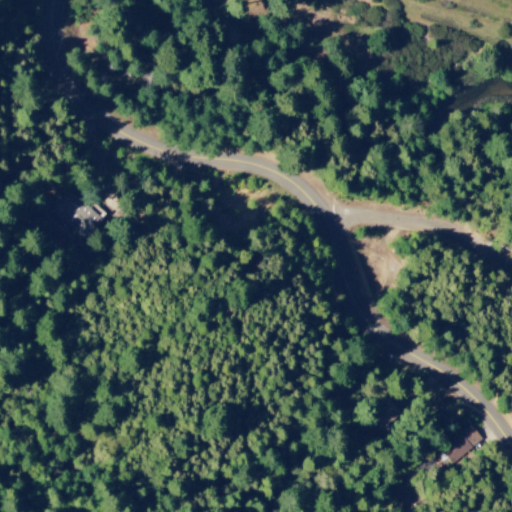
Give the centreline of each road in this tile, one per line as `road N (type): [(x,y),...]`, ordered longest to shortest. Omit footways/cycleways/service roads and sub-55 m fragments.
road 1 (residential): [(64,0),(61,60),(107,125),(159,149),(259,165),(302,184),(330,214),(382,326),(480,393),(511,431)]
road 2 (residential): [(330,214),(422,222),(511,260)]
